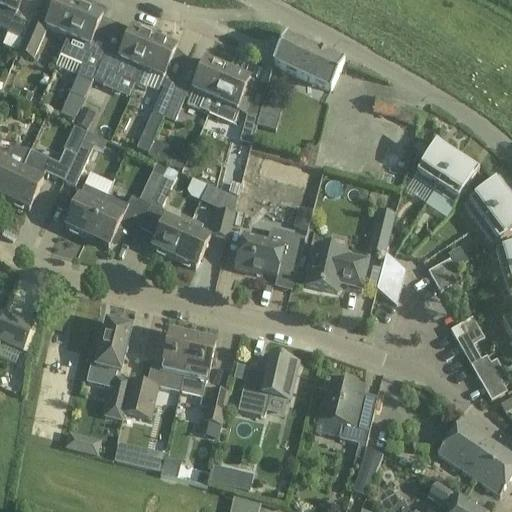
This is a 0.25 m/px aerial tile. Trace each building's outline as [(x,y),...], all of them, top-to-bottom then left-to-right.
[(0,0),(0,30),(7,33),(6,36),(22,43),(23,39),(39,2),(33,0),(0,0)] [(67,39),(80,9),(58,0),(57,0),(45,30),(67,39)] [(40,3),(39,2),(23,39),(22,43),(17,54),(34,61),(45,34),(29,27),(32,21),(40,3)] [(87,52),(88,52),(102,19),(80,9),(67,39),(59,58),(81,67),(87,52)] [(133,87),(153,41),(131,32),(119,61),(103,55),(102,58),(92,80),(104,85),(108,77),(133,87)] [(272,66),(274,67),(331,93),(344,64),(285,37),(272,66)] [(176,51),(153,41),(133,87),(145,92),(146,89),(157,94),(176,51)] [(81,67),(77,76),(91,83),(92,80),(102,58),(88,52),(87,52),(81,67)] [(208,115),(226,73),(205,63),(186,106),(208,115)] [(226,73),(208,115),(233,126),(238,114),(246,117),(259,88),(249,83),(249,82),(226,73)] [(152,115),(163,120),(174,94),(163,89),(152,115)] [(70,93),(59,118),(74,124),(85,99),(70,93)] [(18,102),(29,106),(32,98),(22,94),(18,102)] [(185,99),(174,94),(163,120),(174,124),(185,99)] [(403,106),(396,122),(415,130),(422,114),(403,106)] [(75,127),(86,131),(91,119),(81,114),(75,127)] [(258,120),(246,117),(240,144),(243,145),(251,147),(258,120)] [(74,129),(63,153),(75,159),(87,134),(74,129)] [(146,129),(142,140),(152,144),(157,133),(146,129)] [(154,143),(147,159),(162,165),(166,155),(163,147),(154,143)] [(413,180),(434,194),(458,157),(438,143),(413,180)] [(75,159),(63,184),(74,189),(85,164),(92,150),(82,145),(76,159),(75,159)] [(243,145),(240,157),(248,159),(251,147),(243,145)] [(0,199),(6,202),(28,154),(26,153),(10,151),(7,156),(0,152),(0,199)] [(30,154),(28,154),(6,202),(29,213),(37,195),(43,183),(21,172),(30,154)] [(458,157),(434,194),(454,208),(479,171),(458,157)] [(73,212),(65,230),(86,240),(105,198),(111,186),(90,176),(84,189),(73,212)] [(162,180),(150,207),(161,212),(173,185),(162,180)] [(463,209),(478,228),(511,202),(511,199),(498,181),(463,209)] [(105,198),(86,240),(108,250),(115,235),(134,243),(150,208),(131,199),(126,209),(105,198)] [(511,202),(478,228),(493,248),(511,233),(511,202)] [(311,213),(299,210),(296,220),(309,223),(311,213)] [(235,219),(216,213),(209,238),(228,243),(235,219)] [(390,231),(394,217),(377,213),(374,227),(390,231)] [(173,261),(190,224),(180,219),(176,226),(165,221),(152,251),(173,261)] [(202,229),(190,224),(173,261),(195,271),(209,242),(199,237),(202,229)] [(305,241),(270,232),(266,245),(242,238),(233,272),(261,279),(262,275),(276,279),(278,273),(295,277),(305,241)] [(346,255),(314,248),(305,288),(337,296),(339,286),(361,291),(368,263),(346,257),(346,255)] [(496,281),(511,276),(511,250),(489,258),(496,281)] [(386,256),(383,268),(402,285),(405,274),(386,256)] [(428,274),(434,285),(455,272),(449,262),(428,274)] [(380,279),(399,297),(402,285),(383,268),(380,279)] [(455,272),(434,285),(440,295),(461,283),(455,272)] [(511,302),(511,276),(496,281),(504,305),(511,302)] [(399,297),(380,279),(377,292),(384,298),(396,309),(399,297)] [(501,327),(511,345),(511,344),(511,320),(510,322),(501,327)] [(450,333),(456,344),(478,331),(472,321),(450,333)] [(28,336),(0,324),(0,325),(0,343),(21,353),(28,336)] [(104,421),(120,425),(129,384),(119,382),(127,351),(131,331),(106,325),(96,369),(91,368),(87,386),(111,392),(104,421)] [(456,344),(471,369),(480,363),(472,348),(484,341),(478,331),(456,344)] [(150,371),(145,387),(157,390),(178,395),(179,390),(191,341),(169,335),(165,355),(160,373),(150,371)] [(179,390),(178,395),(201,401),(199,408),(207,410),(211,393),(211,392),(205,390),(206,385),(211,366),(215,346),(191,341),(179,390)] [(299,366),(270,359),(266,375),(248,370),(237,413),(264,420),(269,397),(290,402),(299,366)] [(481,386),(502,373),(496,363),(490,367),(486,360),(481,363),(480,363),(471,369),(481,386)] [(502,373),(481,386),(491,403),(507,394),(503,388),(509,385),(502,373)] [(355,461),(362,463),(365,452),(375,412),(360,408),(364,390),(331,382),(327,401),(323,400),(317,422),(341,428),(338,441),(358,446),(355,461)] [(129,384),(120,425),(122,425),(124,417),(149,423),(157,391),(129,384)] [(204,425),(201,438),(216,441),(219,429),(221,429),(229,398),(211,393),(207,410),(203,425),(204,425)] [(511,411),(511,403),(511,402),(500,408),(504,416),(511,411)] [(511,479),(511,457),(460,423),(436,458),(499,499),(511,479)] [(406,435),(402,441),(404,447),(410,450),(416,448),(419,442),(418,436),(412,433),(406,435)] [(65,452),(81,456),(84,440),(68,437),(65,452)] [(118,447),(113,465),(148,474),(153,455),(118,447)] [(374,482),(386,457),(373,451),(361,476),(374,482)] [(164,462),(160,478),(207,489),(211,474),(164,462)] [(213,477),(220,488),(226,484),(219,473),(213,477)] [(458,502),(434,487),(426,502),(443,511),(444,510),(447,511),(478,511),(459,499),(458,502)] [(236,497),(232,511),(261,511),(263,502),(236,497)]
